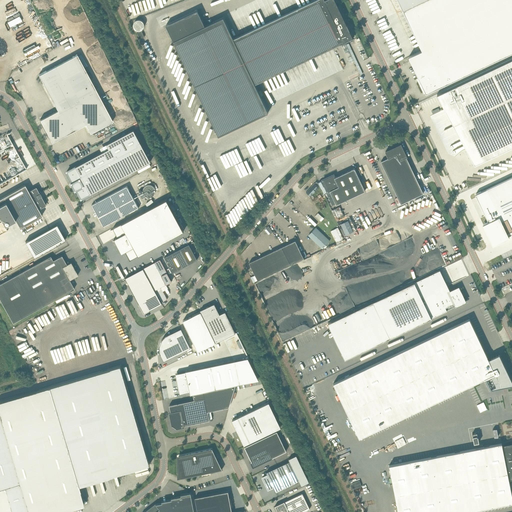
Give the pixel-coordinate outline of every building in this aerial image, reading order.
[(174,41),(152,51),(225,204),(245,194),(247,199),(268,189),(263,180),(273,175),(248,122),(268,112),(255,84),(353,37),(351,38),(348,31),(350,30),(347,25),(345,25),(333,0),(314,0),(233,38),(223,17),(205,26),(198,10),(166,25),(174,41)] [(379,8),(375,0),(366,0),(372,12),(375,11),(375,10),(379,8)] [(511,0),(398,0),(422,50),(409,57),(418,77),(417,77),(417,78),(418,77),(425,91),(424,92),(425,91),(426,93),(511,52),(511,0)] [(85,124),(90,132),(112,120),(77,54),(39,75),(58,110),(40,119),(52,142),(85,124)] [(511,58),(437,94),(437,95),(440,94),(444,104),(446,103),(475,164),(511,146),(511,58)] [(81,198),(151,161),(134,129),(107,144),(109,148),(67,171),(73,182),(72,183),(76,190),(77,189),(81,198)] [(385,151),(388,158),(381,161),(401,204),(423,193),(406,157),(407,157),(407,156),(406,156),(405,154),(405,153),(401,144),(385,151)] [(355,169),(355,168),(335,177),(333,174),(323,179),(328,191),(330,191),(336,204),(365,190),(360,180),(363,178),(358,168),(355,169)] [(511,176),(474,194),(487,221),(482,224),(492,244),(508,236),(506,232),(511,229),(511,176)] [(311,196),(319,187),(315,183),(306,192),(311,196)] [(39,192),(36,187),(28,191),(25,184),(0,198),(0,216),(4,225),(15,219),(20,228),(42,215),(38,209),(46,205),(42,197),(41,198),(40,196),(42,195),(40,192),(38,193),(38,192),(39,192)] [(91,205),(103,227),(139,208),(127,185),(91,205)] [(121,223),(113,228),(118,236),(114,238),(117,243),(118,243),(120,247),(119,247),(122,253),(125,251),(130,259),(184,231),(167,199),(121,223)] [(333,209),(336,218),(343,215),(339,206),(333,209)] [(56,224),(25,241),(34,257),(65,239),(56,224)] [(335,233),(338,240),(343,238),(338,226),(331,229),(333,234),(335,233)] [(330,241),(316,227),(308,235),(323,249),(330,241)] [(304,259),(295,240),(249,262),(258,281),(304,259)] [(164,257),(173,273),(185,266),(188,264),(197,259),(189,244),(164,257)] [(50,256),(0,283),(0,297),(14,322),(74,288),(69,279),(78,275),(75,270),(74,270),(73,267),(71,262),(66,264),(61,255),(53,260),(50,256)] [(155,262),(143,268),(161,302),(167,299),(161,287),(166,284),(171,281),(160,259),(155,262)] [(143,268),(125,278),(144,313),(162,304),(143,268)] [(440,269),(328,322),(345,359),(388,338),(454,307),(457,306),(465,302),(458,286),(450,290),(440,269)] [(214,303),(200,310),(201,311),(216,342),(236,332),(225,311),(220,313),(214,303)] [(201,311),(183,320),(198,351),(216,342),(201,311)] [(469,318),(333,383),(359,437),(453,393),(484,378),(486,378),(491,388),(511,384),(511,380),(499,353),(488,358),(469,318)] [(160,343),(159,346),(160,353),(160,354),(161,354),(164,361),(191,348),(181,328),(167,334),(166,335),(162,339),(160,343)] [(186,371),(176,372),(180,393),(190,391),(190,394),(194,393),(236,385),(240,384),(236,360),(186,370),(186,371)] [(0,511),(58,511),(84,505),(79,490),(80,490),(78,485),(150,464),(120,365),(49,386),(0,400),(0,511)] [(172,425),(173,424),(177,427),(177,428),(184,426),(184,425),(210,420),(208,411),(229,407),(236,385),(193,393),(195,399),(169,405),(171,412),(170,412),(172,425)] [(242,415),(232,420),(236,428),(244,444),(254,440),(281,427),(273,411),(269,402),(242,415)] [(277,431),(245,446),(252,461),(250,462),(250,461),(250,462),(253,467),(273,458),(273,457),(286,451),(277,431)] [(502,442),(389,464),(398,511),(460,511),(511,502),(511,494),(509,479),(502,445),(502,442)] [(504,444),(502,445),(509,479),(511,479),(510,478),(511,478),(511,442),(505,444),(506,445),(504,445),(504,444)] [(179,472),(180,478),(181,478),(222,469),(213,450),(213,451),(212,449),(211,449),(185,455),(178,456),(179,461),(178,461),(179,472)] [(267,484),(266,484),(268,489),(273,487),(276,492),(299,481),(301,486),(309,482),(296,455),(288,459),(289,461),(266,472),(267,474),(262,477),(265,481),(267,484)] [(197,511),(232,511),(231,506),(232,506),(230,497),(229,498),(228,491),(210,494),(195,497),(197,511)] [(156,503),(143,511),(194,511),(191,492),(181,494),(181,496),(171,497),(172,499),(162,501),(162,502),(156,503)] [(302,493),(284,501),(275,506),(278,511),(277,511),(276,511),(302,511),(310,509),(302,493)]
